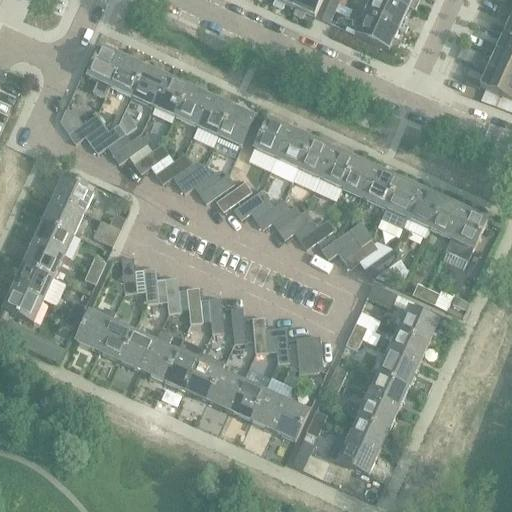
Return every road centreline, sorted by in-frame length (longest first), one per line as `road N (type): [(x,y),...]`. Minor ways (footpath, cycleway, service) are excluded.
road 1 (residential): [(157,198),(33,139),(94,0)]
road 2 (residential): [(408,100),(177,0)]
